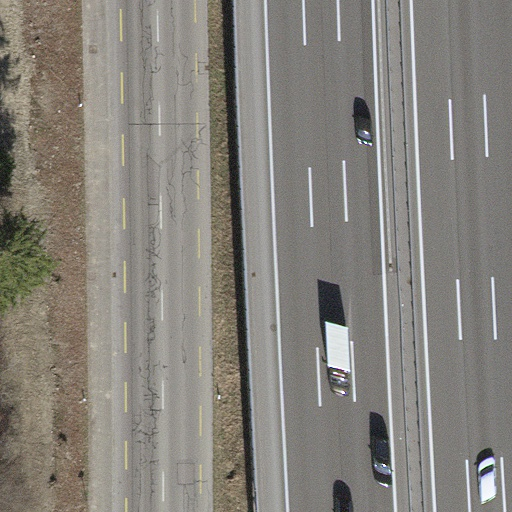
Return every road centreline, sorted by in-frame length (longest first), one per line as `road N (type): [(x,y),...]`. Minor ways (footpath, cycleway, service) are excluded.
road 1 (motorway): [(491,511),(466,0)]
road 2 (motorway): [(320,0),(343,511)]
road 3 (primary): [(164,511),(158,0)]
